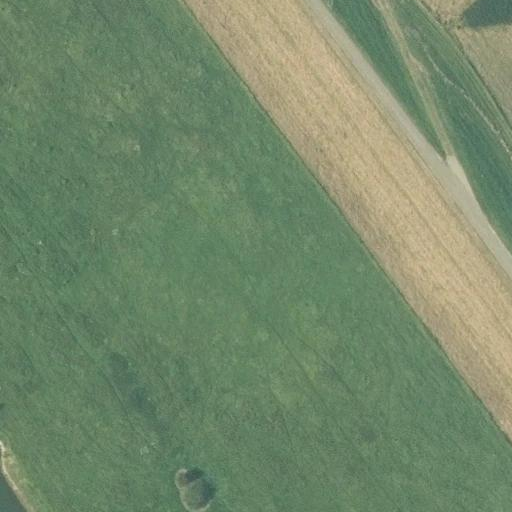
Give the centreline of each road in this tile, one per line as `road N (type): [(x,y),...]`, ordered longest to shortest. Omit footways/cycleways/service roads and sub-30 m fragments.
road 1 (unclassified): [(511,272),(310,0)]
road 2 (track): [(461,203),(451,153),(385,0)]
